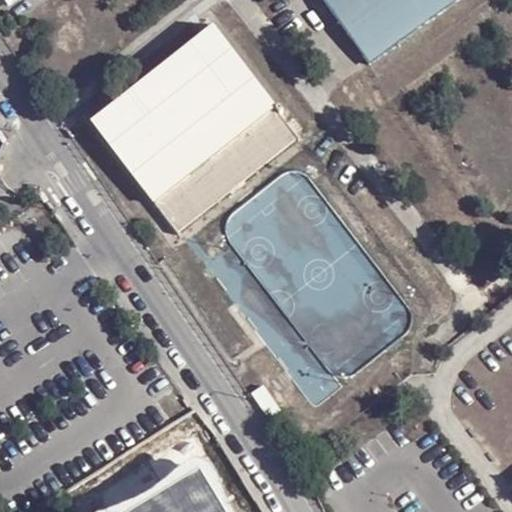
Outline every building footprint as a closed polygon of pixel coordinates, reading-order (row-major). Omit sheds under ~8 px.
[(322,0),(370,65),(459,0),(322,0)] [(210,23),(88,119),(179,233),(300,139),(282,115),(284,112),(281,107),(278,110),(210,23)] [(21,223),(33,237),(50,225),(37,212),(21,223)] [(50,225),(33,237),(43,250),(59,239),(50,225)] [(137,496),(114,503),(98,511),(97,511),(234,511),(232,509),(225,494),(212,467),(200,451),(171,463),(156,480),(137,496)]
